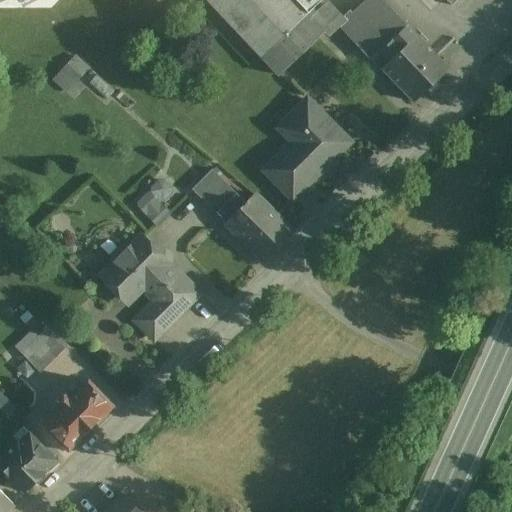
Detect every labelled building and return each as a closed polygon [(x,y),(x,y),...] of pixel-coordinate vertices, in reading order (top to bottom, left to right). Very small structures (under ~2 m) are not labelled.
[(0,0),(0,8),(52,8),(60,0),(0,0)] [(323,0),(204,0),(261,59),(298,23),(303,28),(313,19),(312,18),(308,14),(323,0)] [(448,70),(382,0),(380,0),(368,0),(341,26),(340,25),(339,26),(373,62),(382,54),(390,62),(381,70),(413,103),(448,70)] [(340,25),(323,7),(312,18),(313,19),(325,32),(324,33),(328,37),(339,26),(340,25)] [(298,23),(261,59),(277,76),(324,33),(325,32),(313,19),(303,28),(298,23)] [(75,53),(51,80),(65,92),(89,65),(75,53)] [(349,143),(307,101),(289,119),(303,133),(276,160),(304,188),(349,143)] [(304,188),(276,160),(264,171),(292,200),(304,188)] [(236,195),(212,170),(192,191),(216,215),(236,195)] [(152,189),(152,195),(147,195),(138,203),(138,208),(145,215),(146,214),(149,216),(147,217),(156,226),(168,215),(159,206),(158,207),(155,205),(156,204),(156,199),(163,199),(170,193),(170,189),(163,182),(159,182),(152,189)] [(255,196),(246,204),(236,195),(216,215),(264,262),(292,233),(255,196)] [(142,237),(129,249),(122,249),(113,259),(113,266),(100,278),(121,299),(132,288),(141,288),(155,301),(179,277),(166,265),(168,263),(142,237)] [(155,301),(134,321),(153,341),(199,295),(180,276),(155,301)] [(49,327),(21,355),(39,373),(67,346),(49,327)] [(87,382),(70,399),(66,396),(57,405),(61,408),(43,426),(67,451),(80,438),(81,438),(99,420),(112,407),(87,382)] [(27,432),(0,458),(0,468),(11,480),(12,480),(24,493),(36,482),(47,472),(46,471),(55,462),(27,432)] [(0,511),(5,511),(13,505),(0,491),(0,511)] [(139,511),(122,494),(103,511),(139,511)]
